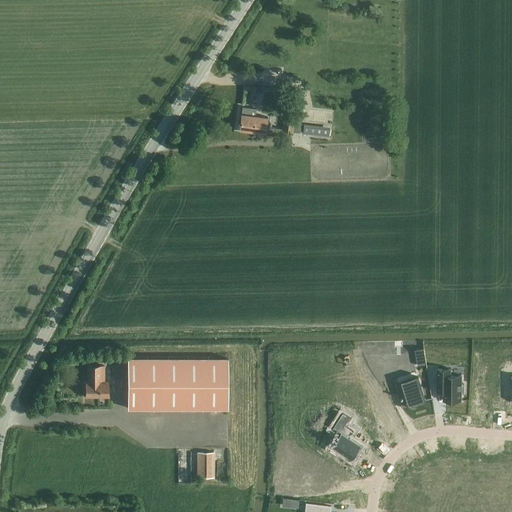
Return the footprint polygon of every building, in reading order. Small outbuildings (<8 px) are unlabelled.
[(242,107),(241,113),(238,130),(265,133),(267,117),(254,115),(255,108),(242,107)] [(292,132),(293,120),(283,119),(282,131),(292,132)] [(228,357),(127,357),(127,408),(227,408),(228,357)] [(88,366),(88,381),(85,381),(85,387),(84,387),(84,395),(85,395),(85,397),(107,396),(107,381),(104,381),(104,366),(88,366)] [(450,368),(437,368),(437,388),(442,388),(442,391),(444,391),(444,400),(461,400),(461,392),(464,392),(464,383),(461,383),(461,375),(450,375),(450,368)] [(405,385),(399,387),(404,403),(415,399),(416,402),(419,401),(423,400),(419,385),(420,385),(417,376),(404,380),(405,385)] [(500,378),(483,376),(482,388),(480,403),(498,404),(500,378)] [(348,437),(352,430),(345,425),(350,417),(343,413),(333,428),(341,433),(332,446),(352,459),(361,445),(348,437)] [(214,477),(214,452),(197,452),(197,477),(214,477)] [(341,493),(346,471),(331,468),(328,479),(320,478),(317,494),(330,497),(331,491),(341,493)] [(330,511),(331,506),(307,503),(305,511),(330,511)]
